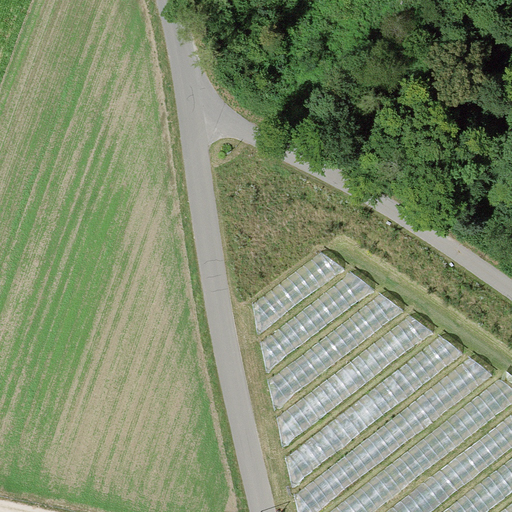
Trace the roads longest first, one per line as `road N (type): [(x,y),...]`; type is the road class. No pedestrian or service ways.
road 1 (unclassified): [(167,0),(212,277),(264,511)]
road 2 (track): [(511,290),(384,201),(250,123),(189,113)]
